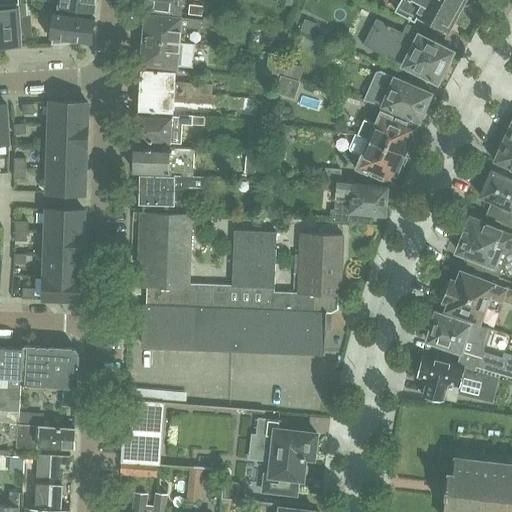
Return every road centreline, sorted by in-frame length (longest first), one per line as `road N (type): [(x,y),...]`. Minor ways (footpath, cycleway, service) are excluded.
road 1 (residential): [(489,72),(389,315),(352,511)]
road 2 (residential): [(97,325),(103,75)]
road 3 (residential): [(86,511),(97,325)]
